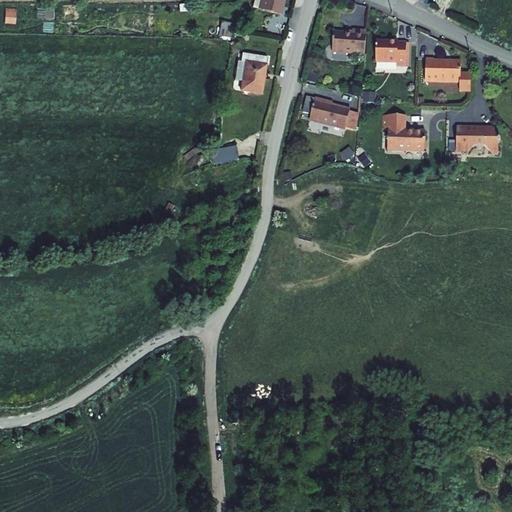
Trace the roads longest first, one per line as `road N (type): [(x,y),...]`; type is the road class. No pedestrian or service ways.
road 1 (unclassified): [(0,422),(52,412),(148,344),(213,325),(257,244),(269,175)]
road 2 (track): [(213,325),(203,405),(214,511)]
road 3 (residential): [(310,0),(269,175)]
road 4 (residential): [(511,58),(386,0)]
